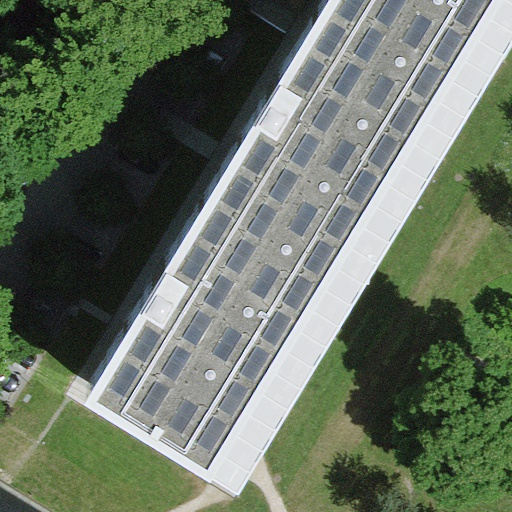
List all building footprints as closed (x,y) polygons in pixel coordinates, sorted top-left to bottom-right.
[(468,88),(323,0),(299,0),(280,31),(188,182),(350,281),(468,88)] [(299,0),(234,0),(234,1),(280,31),(299,0)] [(511,14),(511,0),(323,0),(468,88),(511,14)] [(350,281),(188,182),(71,374),(232,473),(350,281)] [(14,511),(0,503),(0,511),(14,511)]
